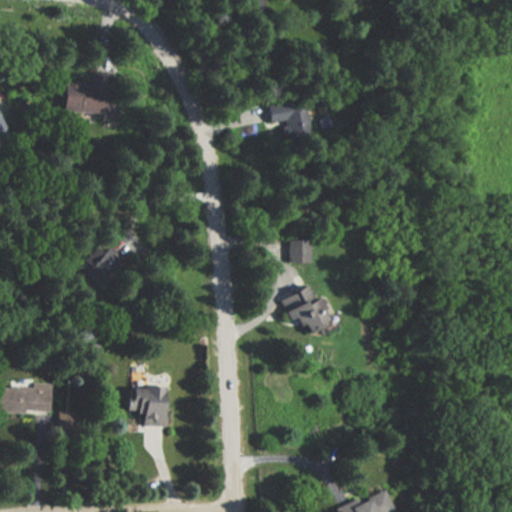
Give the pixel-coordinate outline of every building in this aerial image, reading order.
[(58,81),(57,112),(103,114),(105,72),(88,72),(87,82),(58,81)] [(263,102),(266,119),(280,117),(281,122),(278,123),(280,133),(308,128),(306,116),(304,117),(302,107),(305,106),(303,96),(263,102)] [(308,240),(307,262),(285,262),(285,240),(308,240)] [(286,319),(292,316),(296,325),(301,322),(306,332),(317,326),(315,323),(325,318),(320,307),(322,306),(317,295),(311,298),(304,284),(292,290),(293,291),(276,300),(286,319)] [(0,413),(48,414),(48,383),(0,381),(0,413)] [(163,387),(124,387),(124,412),(138,412),(138,424),(163,424),(163,387)] [(383,511),(393,507),(384,488),(366,496),(367,497),(358,501),(356,497),(332,508),(334,511),(383,511)]
